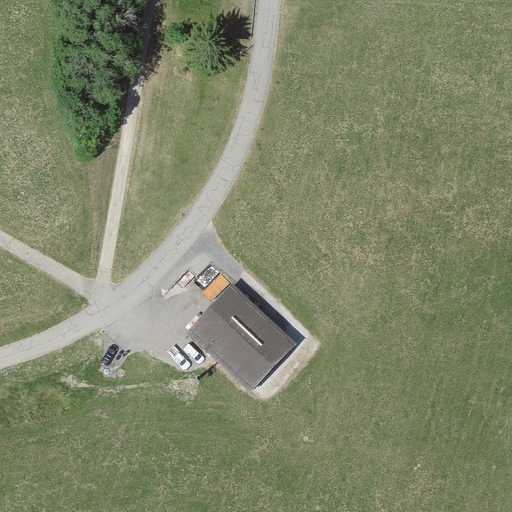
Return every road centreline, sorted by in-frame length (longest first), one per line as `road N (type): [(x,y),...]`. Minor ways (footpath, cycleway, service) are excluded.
road 1 (track): [(107,309),(105,273),(149,0)]
road 2 (track): [(107,309),(90,288),(0,237)]
